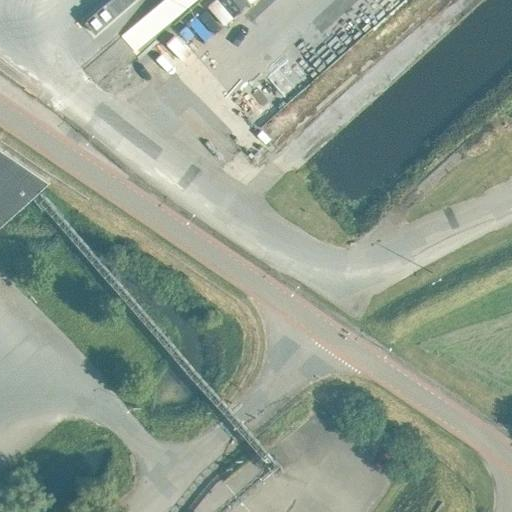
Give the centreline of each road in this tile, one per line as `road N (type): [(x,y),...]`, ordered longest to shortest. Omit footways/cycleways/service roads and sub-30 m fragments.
road 1 (unclassified): [(511,457),(0,113)]
road 2 (unknown): [(156,500),(371,284),(511,195)]
road 3 (unknown): [(144,511),(156,500),(152,478),(121,415),(50,383),(0,388)]
